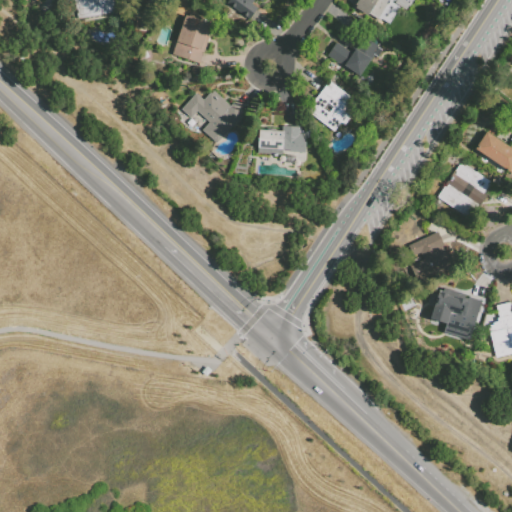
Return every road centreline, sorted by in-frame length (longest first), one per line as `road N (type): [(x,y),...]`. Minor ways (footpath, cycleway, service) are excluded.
road 1 (tertiary): [(345,228),(497,0)]
road 2 (track): [(228,347),(215,362),(0,330)]
road 3 (primary): [(0,85),(165,245)]
road 4 (primary): [(334,398),(457,511)]
road 5 (primary): [(165,245),(271,339)]
road 6 (tertiary): [(271,339),(345,228)]
